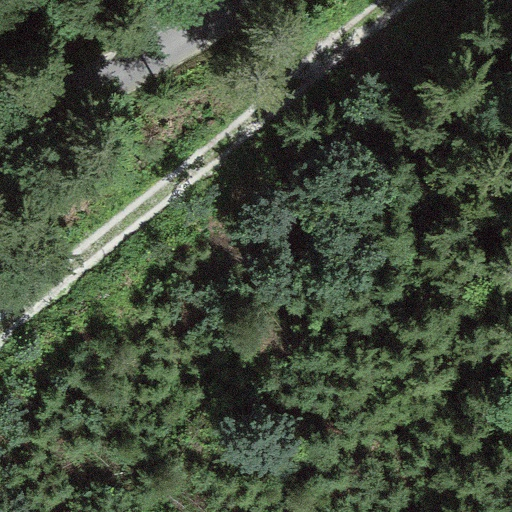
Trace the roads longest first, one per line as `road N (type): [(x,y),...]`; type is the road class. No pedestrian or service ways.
road 1 (track): [(407,0),(0,339)]
road 2 (unclassified): [(248,0),(0,138)]
